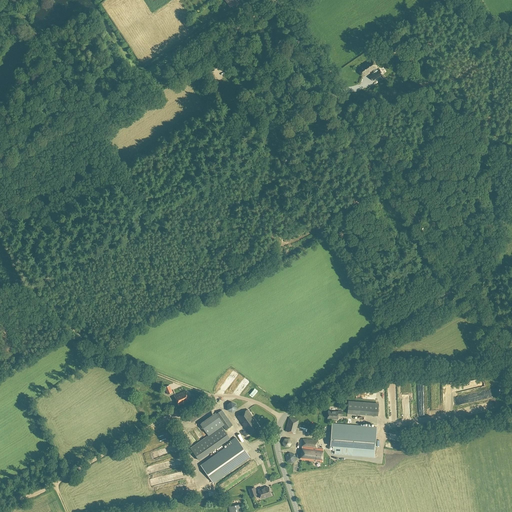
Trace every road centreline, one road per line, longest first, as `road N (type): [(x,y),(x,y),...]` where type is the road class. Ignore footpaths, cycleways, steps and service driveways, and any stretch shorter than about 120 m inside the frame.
road 1 (tertiary): [(282,418),(343,373),(375,336),(443,295),(453,278),(277,10),(280,0)]
road 2 (track): [(0,181),(277,3)]
road 3 (track): [(211,396),(82,340),(22,279),(0,242)]
road 4 (unclassified): [(144,430),(206,396),(249,399),(282,418)]
road 5 (track): [(24,18),(92,124)]
